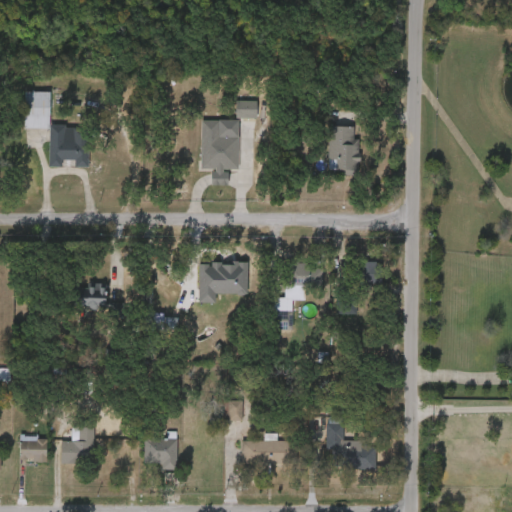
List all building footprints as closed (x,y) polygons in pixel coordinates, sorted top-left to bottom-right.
[(49,127),(25,128),(24,90),(49,90),(49,125),(83,124),(83,160),(50,160),(49,127)] [(9,139),(34,139),(35,101),(10,100),(9,139)] [(220,128),(241,128),(241,110),(220,110),(220,128)] [(201,167),(201,120),(219,120),(219,134),(238,134),(238,167),(201,167)] [(328,159),(328,125),(354,125),(354,136),(358,136),(358,173),(333,173),(333,159),(328,159)] [(223,146),(204,146),(204,130),(186,130),(185,179),(195,179),(195,195),(212,195),(212,179),(222,180),(223,146)] [(342,180),(342,136),(313,136),(312,180),(342,180)] [(221,301),(202,301),(202,309),(188,309),(189,295),(203,295),(203,278),(199,278),(199,252),(221,252),(221,301)] [(382,260),(382,284),(352,284),(352,260),(382,260)] [(285,290),(285,262),(312,262),(312,290),(285,290)] [(345,292),(363,293),(364,272),(345,271),(345,292)] [(295,294),(295,274),(273,275),(273,295),(295,294)] [(105,307),(77,307),(77,286),(105,286),(105,307)] [(63,296),(62,317),(89,318),(90,293),(71,292),(71,297),(63,296)] [(292,296),(292,328),(270,328),(270,296),(292,296)] [(178,318),(176,328),(163,326),(165,316),(178,318)] [(209,414),(208,430),(225,430),(225,414),(209,414)] [(344,422),(344,440),(375,440),(376,467),(326,468),(325,422),(344,422)] [(72,426),(93,426),(93,462),(61,462),(61,439),(72,439),(72,426)] [(176,468),(162,468),(162,462),(144,462),(144,438),(168,438),(168,433),(176,433),(176,468)] [(359,478),(360,451),(328,450),(328,433),(310,433),(310,458),(316,458),(316,477),(359,478)] [(56,436),(56,450),(45,450),(45,472),(76,473),(77,437),(56,436)] [(47,437),(46,461),(19,461),(19,437),(47,437)] [(241,440),(293,439),(293,461),(241,462),(241,440)] [(31,472),(32,447),(4,446),(4,468),(17,468),(17,471),(31,472)] [(129,474),(161,474),(161,449),(128,449),(129,474)] [(226,473),(277,474),(278,451),(226,450),(226,473)]
